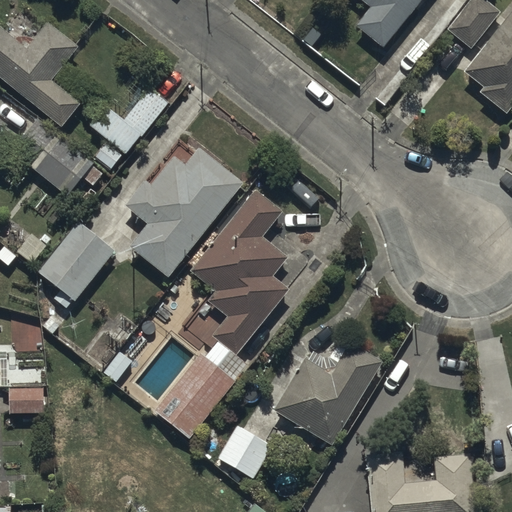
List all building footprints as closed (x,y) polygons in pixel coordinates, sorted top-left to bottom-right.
[(383,48),(420,0),(361,0),(370,7),(354,26),(383,48)] [(471,48),(500,11),(484,0),(471,0),(448,31),(471,48)] [(506,115),(511,107),(511,1),(503,14),(508,18),(466,72),(483,86),(478,93),(506,115)] [(0,25),(0,75),(62,126),(80,104),(52,81),(80,48),(48,21),(26,47),(0,25)] [(169,103),(150,87),(124,117),(144,133),(169,103)] [(138,133),(105,106),(90,124),(123,151),(138,133)] [(0,136),(8,126),(0,119),(0,136)] [(94,163),(37,119),(11,152),(67,196),(94,163)] [(244,184),(197,148),(184,165),(173,156),(151,184),(145,180),(125,206),(147,224),(129,246),(170,278),(244,184)] [(247,364),(236,356),(289,288),(273,276),(288,255),(263,237),(282,212),(253,190),(191,275),(214,292),(208,301),(227,315),(212,336),(217,340),(204,357),(200,354),(155,413),(189,439),(247,364)] [(73,299),(74,300),(117,250),(81,220),(36,273),(59,292),(53,299),(64,308),(73,299)] [(302,359),(272,409),(332,445),(382,362),(351,343),(331,376),(302,359)] [(44,388),(9,387),(8,414),(44,414),(44,388)] [(272,446),(236,425),(217,457),(254,479),(272,446)] [(404,451),(366,454),(370,511),(477,511),(473,453),(412,457),(414,481),(406,481),(404,451)]
